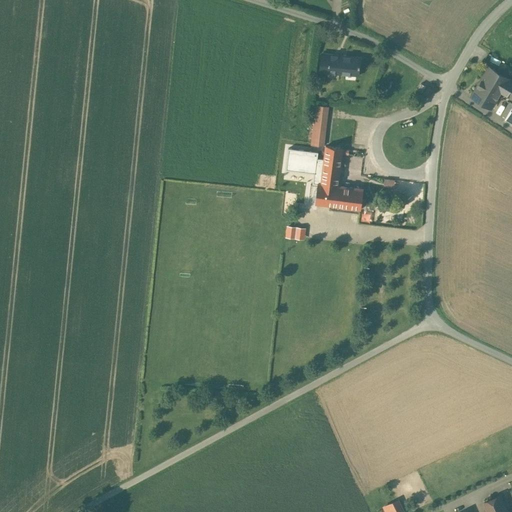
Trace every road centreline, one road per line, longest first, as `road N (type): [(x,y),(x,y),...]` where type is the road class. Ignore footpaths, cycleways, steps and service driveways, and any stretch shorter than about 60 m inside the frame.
road 1 (unclassified): [(434,322),(82,511)]
road 2 (unclassified): [(257,0),(347,29),(447,88)]
road 3 (unclassified): [(442,99),(392,119),(377,144),(394,172),(433,173)]
road 4 (unclassified): [(434,322),(427,298),(433,173)]
